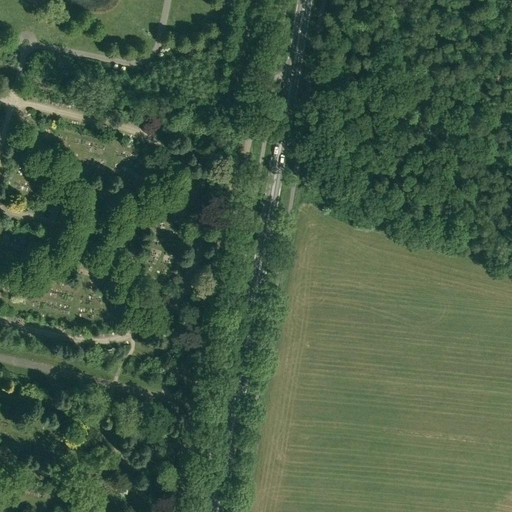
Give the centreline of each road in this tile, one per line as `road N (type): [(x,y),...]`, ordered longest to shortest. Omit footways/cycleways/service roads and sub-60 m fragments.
road 1 (secondary): [(216,511),(304,0)]
road 2 (unknown): [(166,0),(146,62),(27,40),(11,101)]
